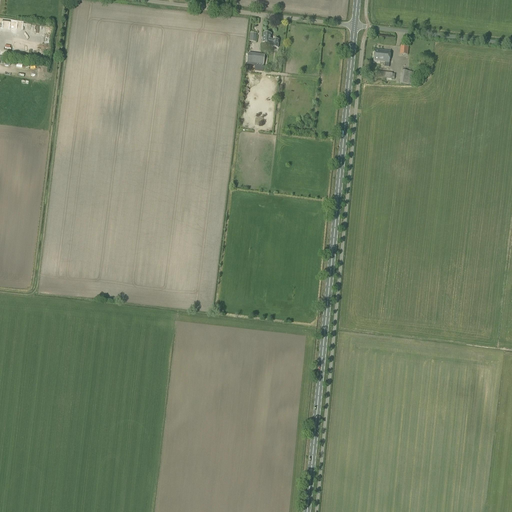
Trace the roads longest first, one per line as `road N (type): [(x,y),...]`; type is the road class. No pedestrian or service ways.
road 1 (primary): [(307,511),(354,25)]
road 2 (unclassified): [(354,25),(145,0)]
road 3 (unclassified): [(354,25),(511,44)]
